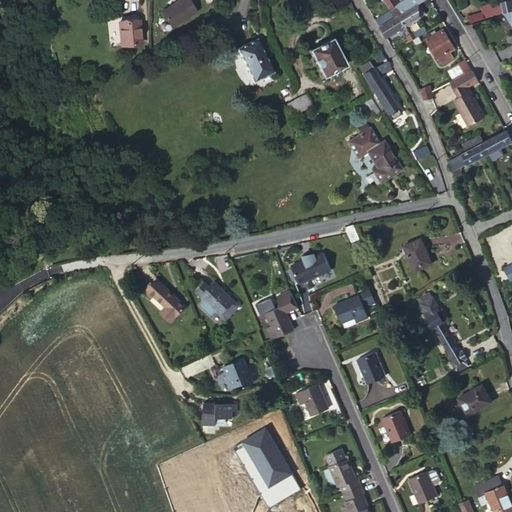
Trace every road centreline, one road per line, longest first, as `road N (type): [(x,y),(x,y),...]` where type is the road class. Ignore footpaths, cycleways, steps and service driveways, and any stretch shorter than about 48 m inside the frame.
road 1 (residential): [(453,199),(223,245),(109,258)]
road 2 (residential): [(453,199),(418,101),(354,0)]
road 3 (residential): [(305,338),(327,360),(394,511)]
road 4 (residential): [(511,124),(438,0)]
road 5 (residential): [(511,362),(466,231)]
